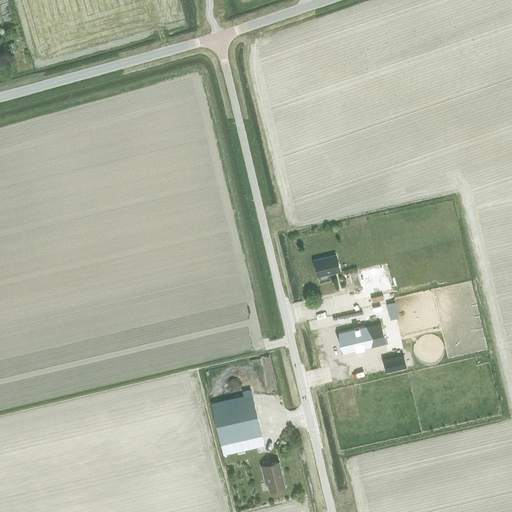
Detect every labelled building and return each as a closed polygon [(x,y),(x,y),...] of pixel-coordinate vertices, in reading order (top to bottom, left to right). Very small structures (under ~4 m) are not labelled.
[(317,277),(339,271),(335,255),(313,260),(317,277)] [(364,326),(339,332),(344,353),(369,347),(368,346),(385,342),(380,323),(364,327),(364,326)] [(403,354),(383,359),(386,372),(407,367),(406,367),(403,355),(403,354)] [(264,446),(251,394),(250,390),(242,392),(243,396),(210,404),(223,456),(264,446)] [(269,491),(284,487),(278,462),(261,466),(265,483),(267,482),(269,491)]
